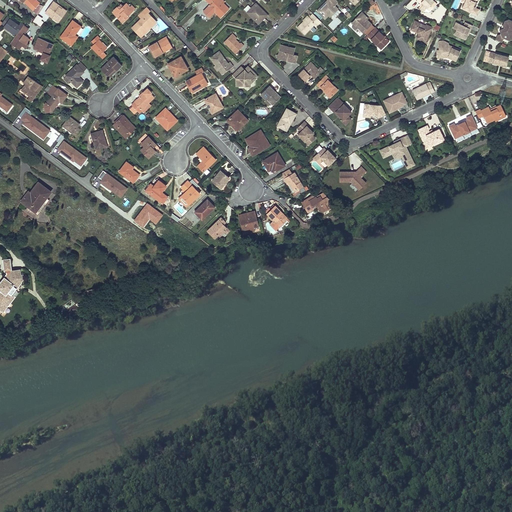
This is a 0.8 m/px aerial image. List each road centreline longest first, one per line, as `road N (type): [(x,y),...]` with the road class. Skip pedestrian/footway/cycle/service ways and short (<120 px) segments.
road 1 (residential): [(306,0),(256,49),(353,144),(459,91),(467,78)]
road 2 (residential): [(467,78),(409,61),(382,0)]
